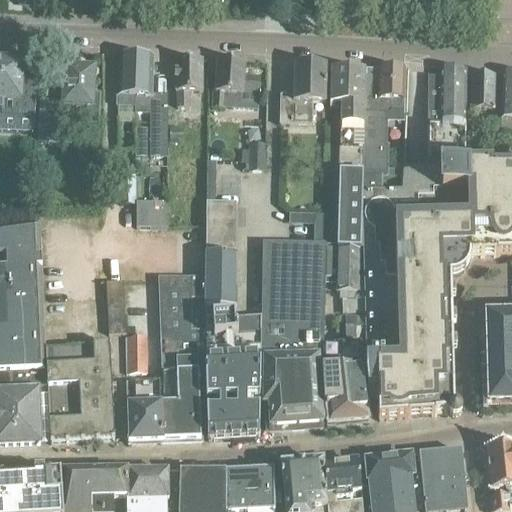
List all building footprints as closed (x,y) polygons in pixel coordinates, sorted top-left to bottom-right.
[(421,0),(421,9),(435,10),(462,12),(462,13),(478,14),(479,0),(421,0)] [(117,98),(116,110),(118,110),(135,110),(135,100),(136,60),(120,59),(118,98),(117,98)] [(135,115),(135,116),(149,116),(151,116),(152,115),(152,98),(153,61),(136,60),(135,100),(135,110),(135,115)] [(190,111),(190,95),(203,96),(204,63),(176,62),(175,95),(177,95),(177,111),(190,111)] [(218,63),(216,95),(213,95),(211,111),(226,112),(227,95),(260,98),(261,79),(243,78),(244,65),(218,63)] [(0,120),(2,121),(2,119),(35,120),(37,75),(36,75),(36,77),(21,76),(21,67),(0,65),(0,120)] [(295,69),(294,99),(280,98),(280,128),(313,129),(314,105),(330,106),(331,70),(295,69)] [(332,74),(331,108),(341,109),(340,129),(339,172),(361,172),(363,130),(364,117),(366,78),(365,78),(365,75),(365,71),(362,71),(358,75),(349,74),(346,70),(332,70),(332,74)] [(63,104),(63,109),(87,110),(86,127),(99,127),(100,110),(100,96),(93,96),(94,72),(65,71),(63,104)] [(378,78),(377,118),(387,118),(387,126),(404,127),(406,73),(379,72),(378,78)] [(428,89),(427,133),(429,133),(428,168),(464,169),(465,149),(466,126),(466,116),(467,75),(441,74),(440,80),(440,89),(428,89)] [(511,137),(511,77),(503,77),(501,121),(502,121),(502,137),(511,137)] [(361,172),(361,180),(387,180),(389,148),(387,148),(387,132),(387,126),(387,118),(377,118),(378,78),(366,78),(364,117),(363,130),(361,172)] [(471,114),(472,114),(495,114),(496,78),(472,78),(471,114)] [(151,153),(151,160),(168,160),(167,99),(152,98),(152,115),(151,116),(151,139),(151,153)] [(40,115),(38,145),(54,146),(58,146),(59,116),(40,115)] [(180,132),(170,132),(170,142),(179,143),(183,143),(183,132),(180,132)] [(136,139),(136,153),(151,153),(151,139),(136,139)] [(206,145),(188,145),(188,167),(206,167),(206,145)] [(250,146),(249,174),(265,175),(266,147),(250,146)] [(464,169),(464,172),(468,172),(482,171),(485,171),(485,164),(481,164),(481,153),(485,153),(485,149),(465,149),(464,169)] [(485,164),(506,164),(506,153),(485,153),(481,153),(481,164),(485,164)] [(215,166),(206,166),(207,179),(215,179),(215,166)] [(121,170),(121,208),(136,208),(136,170),(121,170)] [(337,285),(337,297),(360,296),(360,254),(361,180),(361,172),(339,172),(338,254),(337,285)] [(362,204),(362,228),(363,275),(365,381),(367,390),(377,390),(378,423),(413,421),(445,418),(452,417),(453,418),(454,418),(453,416),(453,410),(453,397),(452,352),(450,281),(458,279),(464,274),(468,268),(468,267),(469,260),(474,260),(468,174),(468,172),(464,172),(417,173),(402,173),(401,193),(363,194),(362,204)] [(215,179),(207,179),(207,192),(215,192),(215,179)] [(215,192),(207,192),(207,207),(215,206),(215,192)] [(89,194),(88,209),(98,210),(99,194),(89,194)] [(215,206),(207,207),(208,257),(236,257),(236,206),(215,206)] [(137,231),(165,232),(168,232),(168,217),(137,216),(137,231)] [(263,246),(261,320),(261,363),(266,363),(265,406),(270,406),(272,429),(277,429),(322,425),(317,361),(323,361),(325,281),(326,253),(327,219),(314,218),(313,248),(263,246)] [(39,228),(6,233),(8,336),(13,449),(50,447),(45,351),(41,271),(46,271),(46,260),(41,260),(39,228)] [(0,272),(0,271),(0,449),(13,449),(8,336),(6,233),(0,233),(0,263),(0,272)] [(208,257),(205,257),(205,280),(205,314),(206,314),(236,315),(236,257),(208,257)] [(205,280),(176,281),(159,282),(161,386),(162,409),(159,409),(159,445),(200,444),(198,363),(205,363),(205,356),(205,324),(205,314),(205,280)] [(126,338),(123,289),(123,286),(106,287),(109,339),(126,338)] [(155,335),(156,316),(132,315),(131,335),(155,335)] [(487,329),(485,329),(487,381),(495,381),(495,402),(511,401),(511,319),(494,320),(494,322),(487,329)] [(205,324),(205,356),(205,363),(209,445),(259,443),(260,409),(261,363),(261,320),(235,321),(235,320),(212,320),(212,324),(206,324),(205,324)] [(147,341),(126,341),(127,378),(147,378),(147,341)] [(361,346),(345,347),(346,351),(348,351),(349,378),(348,379),(348,384),(346,385),(346,389),(342,390),(345,427),(369,425),(361,372),(360,372),(359,362),(362,362),(361,346)] [(344,363),(345,373),(322,374),(326,428),(345,427),(342,390),(346,389),(346,385),(348,384),(348,379),(349,378),(348,351),(346,351),(345,347),(337,348),(338,364),(344,363)] [(109,348),(45,351),(50,447),(51,446),(51,445),(113,442),(113,443),(114,443),(109,348)] [(162,409),(161,386),(127,386),(128,442),(128,446),(159,445),(159,409),(162,409)] [(511,511),(511,448),(485,452),(489,493),(507,492),(508,498),(490,500),(491,511),(511,511)] [(467,511),(462,455),(440,457),(445,511),(467,511)] [(445,511),(440,457),(419,459),(419,460),(424,511),(445,511)] [(424,511),(419,460),(413,460),(413,459),(389,462),(394,511),(424,511)] [(366,465),(360,466),(359,511),(394,511),(389,462),(366,465)] [(282,474),(274,475),(274,511),(324,511),(324,469),(323,466),(281,470),(282,474)] [(358,466),(324,469),(324,511),(359,511),(360,466),(358,466)] [(274,511),(274,475),(226,477),(224,511),(274,511)] [(100,476),(63,477),(64,511),(91,511),(91,504),(93,504),(93,493),(100,493),(100,476)] [(129,476),(100,476),(100,493),(93,493),(93,504),(91,504),(91,511),(130,511),(129,476)] [(143,476),(129,476),(130,511),(150,511),(152,476),(143,476)] [(178,511),(181,477),(152,476),(150,511),(178,511)] [(0,511),(64,511),(63,477),(61,477),(0,480),(0,511)] [(181,477),(178,511),(224,511),(226,477),(181,477)]
